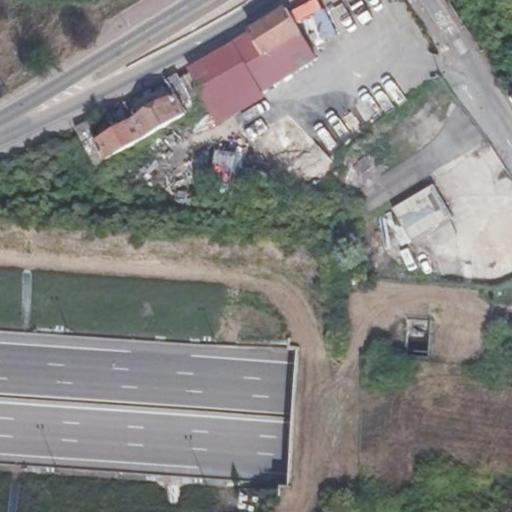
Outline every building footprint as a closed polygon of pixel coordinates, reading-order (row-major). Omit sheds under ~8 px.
[(254,77),(310,45),(291,13),(288,8),(251,31),(234,42),(235,44),(191,69),(192,72),(181,79),(199,109),(209,102),(254,77)] [(478,18),(465,26),(482,51),(495,43),(478,18)] [(511,66),(497,76),(511,97),(511,66)] [(147,138),(199,109),(181,79),(178,74),(166,80),(176,98),(137,119),(147,138)] [(213,109),(258,83),(254,77),(209,102),(213,109)] [(95,167),(147,138),(137,119),(99,141),(88,121),(75,128),(95,167)] [(163,155),(191,140),(182,124),(155,140),(163,155)] [(149,163),(160,156),(153,143),(141,149),(149,163)] [(135,171),(149,163),(141,149),(128,157),(135,171)] [(109,188),(127,177),(117,161),(99,172),(109,188)] [(410,239),(452,217),(435,185),(393,206),(410,239)]
